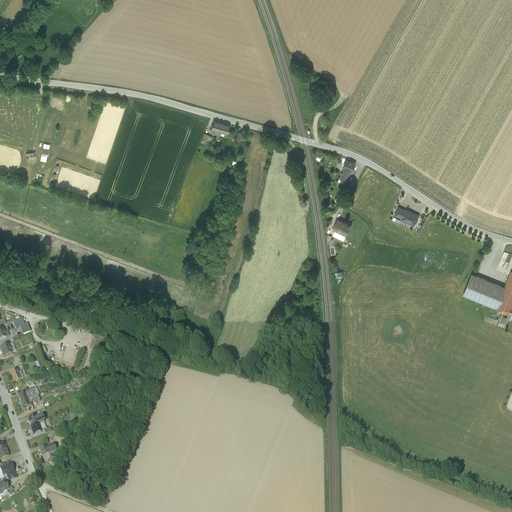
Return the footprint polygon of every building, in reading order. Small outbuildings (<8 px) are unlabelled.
[(214,121),(210,132),(220,135),(221,131),(227,133),(230,125),(214,121)] [(210,136),(204,133),(201,142),(207,144),(210,136)] [(356,163),(346,159),(340,178),(348,181),(350,173),(351,173),(356,163)] [(402,218),(406,210),(399,206),(395,214),(402,218)] [(419,215),(407,209),(406,210),(402,218),(401,219),(414,225),(419,215)] [(345,224),(337,220),(333,228),(337,230),(337,229),(342,231),(345,224)] [(351,226),(345,224),(342,231),(341,233),(346,236),(351,226)] [(499,266),(507,270),(511,259),(511,258),(511,253),(505,251),(499,266)] [(509,313),(511,307),(511,305),(511,271),(505,287),(496,308),(509,313)] [(496,308),(505,287),(472,274),(463,294),(496,308)] [(22,320),(13,323),(16,329),(21,328),(23,334),(30,331),(27,325),(25,326),(22,320)] [(106,335),(94,331),(92,336),(104,340),(106,335)] [(9,344),(1,348),(4,357),(13,354),(9,345),(9,344)] [(97,352),(88,349),(80,372),(92,376),(102,353),(97,352)] [(18,371),(11,373),(14,382),(22,379),(20,376),(21,376),(20,373),(19,373),(18,371)] [(78,381),(70,384),(72,390),(81,387),(78,381)] [(32,390),(25,393),(27,400),(36,396),(35,393),(33,393),(32,390)] [(18,396),(21,402),(27,400),(25,393),(18,396)] [(27,400),(30,406),(34,405),(33,400),(38,398),(38,396),(36,396),(27,400)] [(27,400),(21,402),(23,408),(30,406),(27,400)] [(28,421),(31,428),(39,425),(39,424),(37,419),(36,417),(28,421)] [(39,425),(31,428),(34,436),(42,432),(41,433),(40,430),(41,429),(39,425)] [(81,429),(75,426),(71,436),(77,438),(81,429)] [(52,432),(50,433),(47,440),(51,442),(55,433),(52,432)] [(1,448),(0,445),(0,461),(8,458),(4,447),(1,448)] [(39,451),(42,458),(43,458),(49,455),(56,453),(54,445),(39,451)] [(61,454),(56,453),(49,455),(50,458),(48,463),(56,466),(61,454)] [(13,465),(1,469),(4,478),(6,483),(18,478),(13,465)] [(9,490),(6,483),(0,485),(0,498),(6,493),(9,491),(9,490)]
